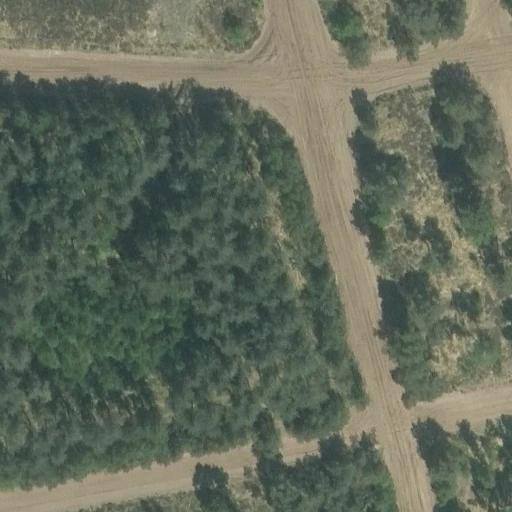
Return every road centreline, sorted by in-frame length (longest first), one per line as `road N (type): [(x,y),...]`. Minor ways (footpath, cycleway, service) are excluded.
road 1 (track): [(425,511),(290,0)]
road 2 (track): [(0,495),(511,400)]
road 3 (track): [(0,75),(314,88),(507,55)]
